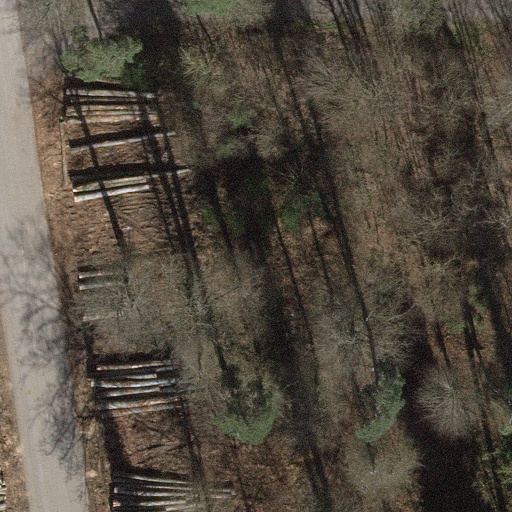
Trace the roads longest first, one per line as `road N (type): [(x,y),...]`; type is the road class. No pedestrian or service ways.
road 1 (track): [(0,7),(511,1)]
road 2 (unclassified): [(59,511),(0,48)]
